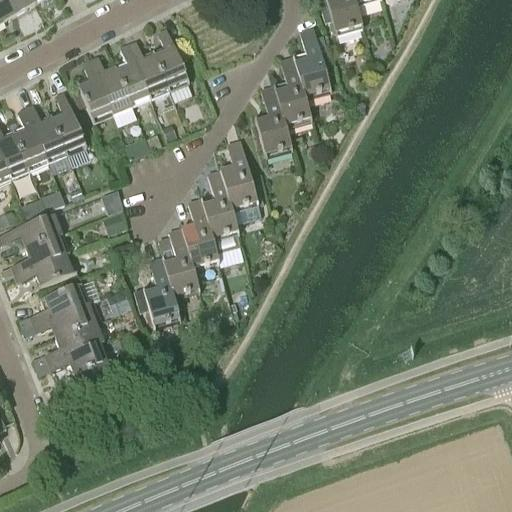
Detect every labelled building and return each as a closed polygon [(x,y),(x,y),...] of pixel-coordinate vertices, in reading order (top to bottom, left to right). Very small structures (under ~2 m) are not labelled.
[(0,0),(0,29),(13,22),(0,0)] [(34,9),(28,0),(0,0),(13,22),(34,9)] [(28,0),(34,9),(50,0),(28,0)] [(331,27),(335,43),(361,36),(354,14),(353,14),(349,0),(336,0),(337,1),(318,6),(324,29),(331,27)] [(349,0),(353,14),(354,14),(380,7),(377,0),(349,0)] [(292,64),(304,107),(305,107),(330,100),(312,34),(299,38),(305,60),(292,64)] [(153,63),(169,99),(188,91),(166,36),(156,40),(164,58),(153,63)] [(127,52),(150,107),(169,99),(153,63),(143,67),(135,48),(127,52)] [(115,79),(131,114),(150,107),(127,52),(119,55),(126,74),(115,79)] [(89,67),(111,122),(131,114),(115,79),(105,83),(97,64),(89,67)] [(304,107),(292,64),(279,67),(285,89),(273,93),(285,136),(286,136),(311,129),(305,107),(304,107)] [(111,122),(89,67),(81,71),(88,88),(77,93),(92,130),(111,122)] [(254,124),(265,165),(292,158),(286,136),(285,136),(273,93),(260,96),(267,120),(254,124)] [(67,163),(86,155),(63,100),(54,103),(62,122),(51,126),(67,163)] [(24,116),(48,171),(67,163),(51,126),(40,131),(32,113),(24,116)] [(13,142),(29,179),(48,171),(24,116),(17,119),(24,138),(13,142)] [(176,143),(170,129),(161,133),(167,147),(176,143)] [(159,149),(155,140),(144,145),(148,154),(159,149)] [(0,163),(10,187),(29,179),(13,142),(2,147),(0,141),(0,163)] [(136,149),(140,157),(148,154),(144,145),(136,149)] [(220,182),(231,220),(232,220),(235,230),(260,223),(239,147),(225,151),(233,179),(220,182)] [(0,190),(10,187),(0,163),(0,190)] [(231,220),(220,182),(220,183),(219,177),(206,181),(214,208),(201,211),(212,249),(213,249),(238,242),(235,230),(232,220),(231,220)] [(72,207),(82,203),(78,194),(69,198),(72,207)] [(120,214),(116,198),(100,204),(106,220),(120,214)] [(48,200),(39,203),(40,205),(45,217),(54,214),(48,200)] [(212,249),(201,211),(199,206),(187,209),(194,237),(182,240),(192,278),(193,278),(219,271),(213,249),(212,249)] [(0,220),(0,232),(15,226),(11,215),(0,220)] [(123,236),(118,220),(104,225),(109,241),(123,236)] [(24,256),(61,241),(54,222),(0,242),(0,248),(1,252),(20,245),(24,256)] [(192,278),(182,240),(180,235),(167,239),(175,266),(163,270),(173,308),(174,307),(199,300),(193,278),(192,278)] [(13,282),(63,261),(68,259),(61,241),(24,256),(28,267),(10,274),(12,280),(13,282)] [(39,294),(76,280),(68,259),(63,261),(13,282),(16,290),(34,282),(39,294)] [(138,318),(147,316),(153,337),(180,330),(174,307),(173,308),(163,270),(162,270),(160,264),(148,268),(156,296),(143,299),(141,294),(132,296),(138,318)] [(10,274),(0,277),(0,280),(1,285),(12,280),(10,274)] [(88,310),(81,291),(43,305),(47,317),(29,324),(32,332),(88,310)] [(58,344),(63,342),(95,330),(95,328),(100,326),(93,308),(88,310),(32,332),(35,339),(35,340),(54,333),(58,344)] [(18,328),(21,336),(32,332),(29,324),(18,328)] [(47,370),(63,364),(103,349),(95,330),(63,342),(58,344),(62,355),(44,362),(47,370)] [(32,332),(21,336),(20,336),(23,343),(35,339),(32,332)] [(103,349),(63,364),(47,370),(50,378),(69,371),(73,382),(110,368),(103,349)] [(35,375),(47,370),(44,362),(32,367),(35,375)] [(58,400),(62,409),(117,387),(110,368),(73,382),(77,393),(58,400)] [(35,375),(38,383),(50,378),(47,370),(35,375)]
